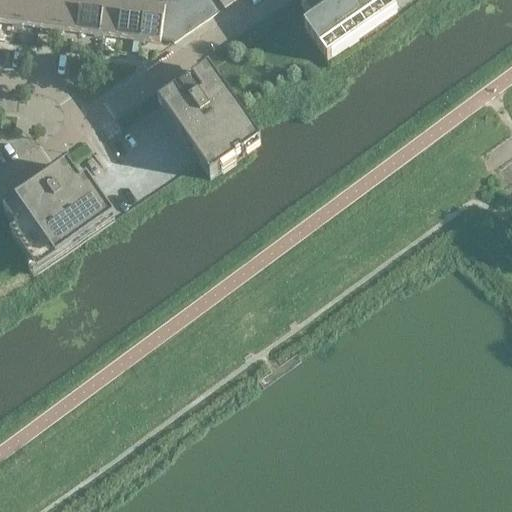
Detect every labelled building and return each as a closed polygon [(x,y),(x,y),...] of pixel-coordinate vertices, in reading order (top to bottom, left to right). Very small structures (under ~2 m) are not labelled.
[(18,29),(21,0),(1,0),(0,9),(0,21),(8,22),(13,28),(18,29)] [(39,26),(42,0),(21,0),(18,29),(23,29),(29,25),(39,26)] [(59,34),(63,0),(42,0),(39,26),(49,27),(54,33),(59,34)] [(80,31),(83,0),(63,0),(59,34),(63,35),(70,30),(80,31)] [(83,0),(80,31),(90,32),(95,39),(99,39),(104,2),(104,0),(83,0)] [(124,0),(124,4),(120,36),(130,38),(135,44),(140,44),(145,7),(145,0),(124,0)] [(175,46),(219,15),(208,0),(184,0),(177,5),(167,4),(162,7),(162,9),(145,7),(140,44),(144,45),(151,40),(173,44),(175,46)] [(235,2),(233,0),(221,0),(219,2),(225,11),(236,3),(235,2)] [(305,32),(328,65),(398,17),(385,0),(314,0),(302,9),(313,26),(305,32)] [(120,36),(124,4),(104,2),(99,39),(104,40),(111,35),(120,36)] [(159,107),(160,109),(211,183),(262,148),(209,72),(159,107)] [(38,278),(115,224),(88,184),(82,189),(69,170),(4,214),(17,233),(11,238),(38,278)]
